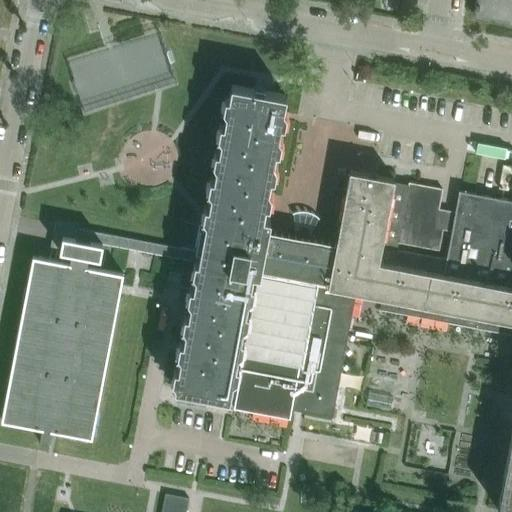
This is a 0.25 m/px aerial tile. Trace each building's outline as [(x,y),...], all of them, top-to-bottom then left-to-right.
[(511,0),(476,0),(473,14),(511,21),(511,0)] [(308,237),(307,237),(309,233),(309,229),(306,226),(303,224),(299,225),(296,227),(294,230),(294,234),(293,234),(266,229),(268,218),(261,216),(263,204),(267,205),(269,194),(266,190),(269,178),(272,178),(274,167),(272,163),(274,151),(278,151),(280,140),(277,135),(279,124),(283,124),(285,113),(284,111),(282,109),(285,94),(277,93),(261,90),(256,89),(230,84),(228,97),(225,96),(223,107),(225,111),(223,124),(220,123),(218,134),(220,138),(218,151),(215,150),(213,161),(215,165),(213,178),(210,177),(208,188),(210,192),(208,206),(204,205),(202,215),(205,220),(204,224),(200,248),(200,250),(199,250),(77,227),(76,226),(60,223),(49,221),(49,223),(64,225),(59,249),(71,251),(69,261),(33,255),(32,254),(1,419),(41,426),(38,441),(47,443),(46,449),(47,449),(51,428),(91,436),(125,271),(89,264),(91,255),(102,257),(105,243),(194,260),(193,265),(192,271),(194,274),(195,275),(192,288),(189,287),(180,286),(177,300),(187,302),(186,302),(189,303),(187,315),(184,314),(184,316),(182,324),(185,328),(182,327),(181,329),(180,336),(183,341),(179,340),(178,342),(177,351),(180,355),(176,354),(176,356),(174,363),(177,368),(174,367),(173,369),(172,379),(174,383),(173,387),(228,397),(235,398),(233,408),(291,419),(293,409),(294,405),(302,407),(301,411),(332,416),(348,328),(355,292),(382,297),(379,309),(449,323),(511,334),(511,431),(498,508),(511,511),(511,199),(507,199),(475,193),(460,190),(456,212),(453,230),(447,259),(397,249),(399,241),(438,249),(442,228),(443,225),(442,224),(441,229),(434,228),(435,224),(438,208),(442,189),(410,182),(409,186),(394,183),(395,178),(376,175),(348,170),(348,171),(335,242),(308,237)] [(443,225),(442,228),(453,230),(456,212),(438,208),(435,224),(434,228),(441,229),(442,224),(443,225)] [(292,212),(293,234),(294,234),(294,230),(296,227),(299,225),(303,224),(306,226),(309,229),(309,233),(307,237),(308,237),(319,218),(316,214),(310,211),(307,210),(304,210),(301,210),(296,211),(292,212)] [(76,226),(77,227),(79,217),(61,213),(60,223),(76,226)] [(373,431),(371,440),(380,442),(382,433),(373,431)] [(190,511),(193,499),(169,494),(165,511),(190,511)]
